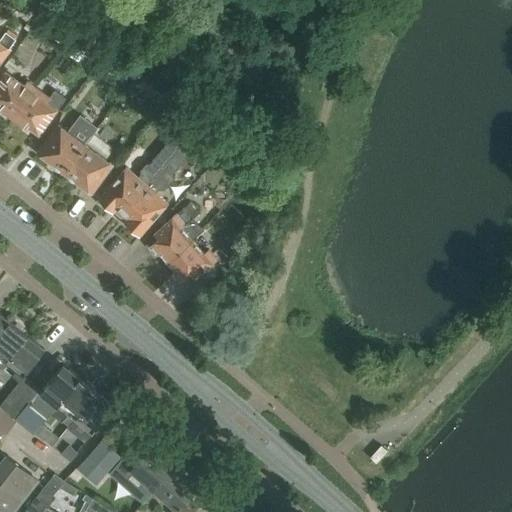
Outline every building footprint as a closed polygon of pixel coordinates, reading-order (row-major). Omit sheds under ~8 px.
[(52,0),(34,0),(46,8),(52,0)] [(100,36),(85,23),(64,49),(79,61),(100,36)] [(0,62),(10,50),(8,49),(15,39),(5,32),(0,38),(0,62)] [(173,89),(148,71),(138,86),(163,104),(173,89)] [(0,108),(12,118),(34,87),(27,82),(24,86),(5,72),(0,78),(0,108)] [(12,118),(26,128),(27,127),(38,135),(66,98),(55,90),(49,98),(34,87),(12,118)] [(57,125),(37,153),(53,165),(55,168),(58,169),(61,171),(64,173),(85,145),(84,145),(95,130),(78,118),(68,132),(57,125)] [(98,199),(119,217),(179,149),(170,142),(152,164),(147,164),(141,171),(142,174),(138,179),(126,167),(98,199)] [(112,165),(85,145),(64,173),(69,177),(69,178),(72,180),(75,181),(91,193),(112,165)] [(179,149),(119,217),(140,235),(166,203),(156,194),(159,190),(165,189),(174,180),(173,173),(179,165),(172,159),(179,149)] [(205,230),(194,217),(199,213),(189,202),(154,233),(159,238),(150,246),(156,254),(158,252),(167,262),(192,241),(205,230)] [(204,254),(192,241),(167,262),(176,272),(174,274),(181,281),(190,273),(195,278),(216,259),(208,250),(204,254)] [(0,334),(11,320),(11,319),(9,322),(0,314),(0,334)] [(28,334),(11,320),(0,334),(0,368),(6,362),(28,334)] [(0,405),(0,407),(8,414),(32,383),(23,376),(44,350),(27,337),(29,334),(28,334),(6,362),(17,371),(12,377),(19,382),(0,405)] [(8,414),(16,420),(36,396),(37,396),(43,402),(47,396),(58,405),(82,377),(81,376),(79,378),(63,365),(42,391),(32,383),(8,414)] [(98,391),(82,377),(58,405),(69,414),(63,421),(63,420),(62,421),(60,419),(43,440),(52,447),(56,442),(63,434),(75,419),(98,391)] [(99,392),(98,391),(75,419),(92,433),(114,407),(97,394),(99,392)] [(63,453),(70,459),(78,450),(61,436),(53,445),(63,453)] [(121,456),(102,440),(79,466),(98,483),(121,456)] [(143,503),(154,489),(171,469),(139,440),(110,474),(121,483),(133,470),(145,481),(133,494),(143,503)] [(0,511),(12,511),(38,481),(6,456),(0,463),(0,511)] [(192,511),(205,498),(171,469),(154,489),(176,508),(173,511),(192,511)] [(57,511),(43,504),(47,497),(50,499),(61,486),(52,478),(24,511),(57,511)]
